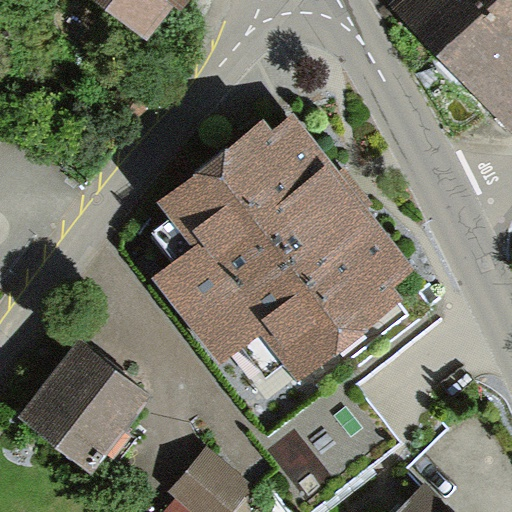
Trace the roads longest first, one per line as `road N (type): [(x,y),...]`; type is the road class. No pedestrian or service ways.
road 1 (residential): [(0,350),(122,182),(275,0)]
road 2 (tertiary): [(455,212),(337,0)]
road 3 (tertiary): [(511,333),(455,212)]
